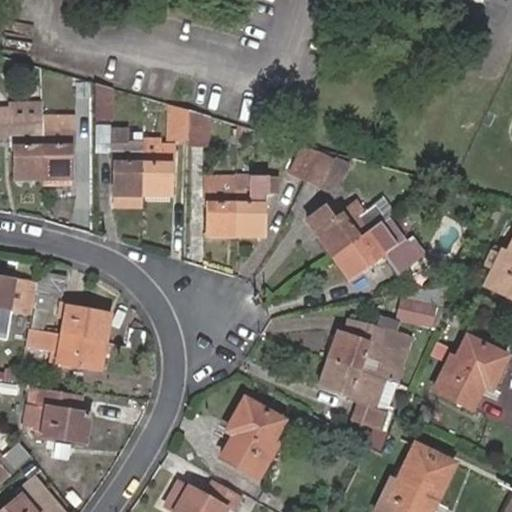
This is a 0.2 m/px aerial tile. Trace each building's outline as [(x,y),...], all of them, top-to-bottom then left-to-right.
[(111,119),(110,88),(93,83),(95,120),(111,119)] [(185,139),(186,110),(167,104),(166,138),(185,139)] [(42,124),(42,117),(11,118),(11,108),(0,108),(0,137),(13,138),(14,179),(42,178),(42,124)] [(208,116),(186,110),(185,139),(185,144),(207,145),(208,116)] [(111,119),(95,120),(94,150),(111,149),(111,131),(111,119)] [(407,127),(394,123),(385,148),(398,153),(407,127)] [(42,124),(42,178),(71,177),(70,137),(70,129),(55,129),(55,124),(42,124)] [(141,151),(141,135),(125,136),(125,131),(111,131),(111,149),(112,193),(140,193),(141,151)] [(380,136),(365,131),(360,142),(376,148),(380,136)] [(87,177),(86,137),(70,137),(71,177),(87,177)] [(141,151),(140,193),(169,193),(169,145),(159,145),(159,151),(141,151)] [(302,180),(316,153),(302,146),(288,173),(302,180)] [(331,160),(316,153),(302,180),(317,187),(331,160)] [(346,167),(331,160),(317,187),(333,195),(346,167)] [(233,235),(234,178),(204,177),(204,192),(208,192),(207,200),(207,235),(233,235)] [(234,178),(233,235),(262,237),(264,204),(260,204),(260,193),(264,193),(264,178),(234,178)] [(372,205),(374,208),(380,217),(383,215),(390,210),(382,198),(372,205)] [(329,252),(380,217),(374,208),(363,215),(355,204),(333,219),(325,207),(306,221),(329,252)] [(371,257),(380,250),(394,270),(401,265),(410,278),(430,265),(421,252),(409,235),(401,241),(383,215),(380,217),(329,252),(344,275),(371,257)] [(511,243),(507,255),(501,253),(499,256),(490,251),(483,267),(492,271),(485,285),(511,297),(511,243)] [(39,273),(33,307),(46,310),(49,310),(51,296),(58,297),(61,283),(61,277),(39,273)] [(0,322),(6,324),(13,282),(0,279),(0,322)] [(433,329),(443,308),(455,281),(399,292),(395,319),(433,329)] [(59,334),(104,342),(109,316),(65,307),(67,300),(61,299),(58,316),(62,317),(59,334)] [(46,310),(33,307),(29,329),(42,331),(46,310)] [(15,309),(11,327),(25,330),(29,312),(15,309)] [(380,348),(386,330),(379,328),(349,322),(344,336),(380,348)] [(98,371),(104,342),(59,334),(42,331),(29,329),(25,348),(50,353),(48,365),(53,366),(54,361),(59,363),(98,371)] [(328,358),(394,382),(410,339),(386,330),(380,348),(344,336),(337,334),(328,358)] [(449,359),(433,391),(469,409),(481,385),(490,389),(505,358),(464,338),(453,361),(449,359)] [(385,408),(394,382),(328,358),(319,385),(359,400),(349,430),(377,446),(390,410),(385,408)] [(32,390),(24,432),(85,443),(90,416),(78,414),(80,399),(32,390)] [(240,440),(227,463),(256,480),(274,448),(268,445),(281,421),(243,400),(226,432),(232,435),(240,440)] [(219,459),(227,463),(240,440),(232,435),(219,459)] [(0,467),(7,476),(30,456),(18,441),(10,448),(2,438),(0,439),(0,467)] [(390,482),(375,511),(431,511),(454,465),(413,445),(395,484),(390,482)] [(63,511),(34,477),(20,490),(22,494),(1,511),(63,511)] [(171,511),(174,511),(188,488),(180,483),(166,509),(171,511)] [(205,498),(188,488),(174,511),(231,511),(239,499),(212,484),(205,498)]
